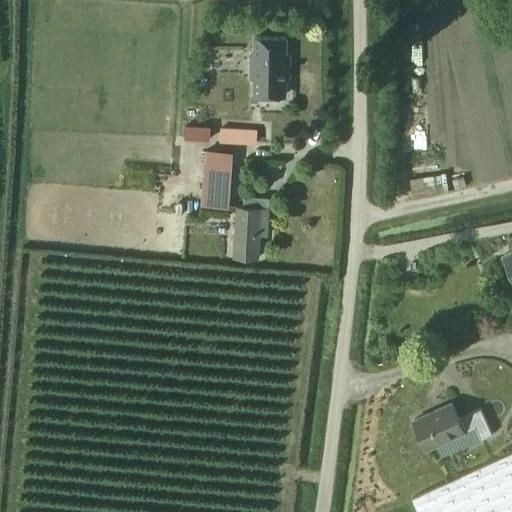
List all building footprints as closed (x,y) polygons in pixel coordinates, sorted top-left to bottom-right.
[(253,95),(284,94),(283,67),(287,67),(286,53),(282,53),(282,37),(252,37),(252,54),(249,54),(249,78),(253,78),(253,95)] [(210,127),(185,125),(184,138),(209,140),(210,127)] [(258,129),(221,128),(220,142),(257,144),(258,129)] [(235,152),(204,150),(200,206),(231,208),(235,152)] [(447,175),(410,180),(412,196),(449,191),(447,175)] [(244,207),(240,207),(237,206),(234,257),(258,258),(259,259),(260,235),(268,235),(269,208),(268,208),(269,198),(245,196),(244,207)] [(414,421),(420,434),(423,432),(430,448),(465,432),(465,431),(475,426),(482,439),(493,435),(481,409),(469,414),(470,415),(460,420),(452,403),(414,421)] [(511,511),(511,452),(412,498),(418,511),(511,511)]
